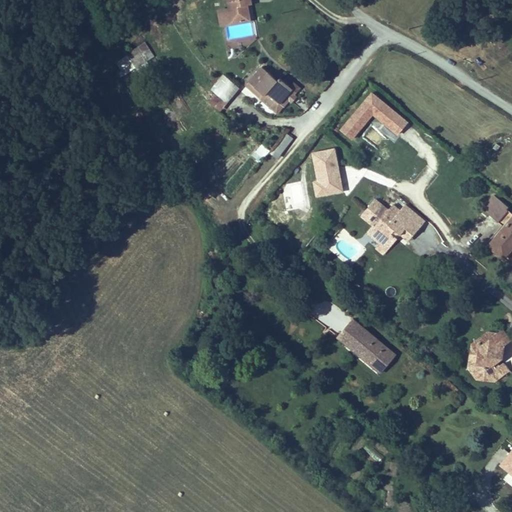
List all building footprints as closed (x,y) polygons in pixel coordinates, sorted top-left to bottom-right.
[(217,10),(220,27),(251,21),(248,6),(252,5),(251,0),(225,0),(227,8),(217,10)] [(144,42),(115,63),(126,77),(155,56),(144,42)] [(260,66),(246,82),(261,95),(258,98),(277,115),(288,102),(290,104),(297,97),(291,92),(293,90),(279,78),(277,80),(260,66)] [(398,137),(410,122),(372,92),(340,131),(354,142),(375,118),(398,137)] [(511,134),(504,129),(501,133),(498,130),(499,128),(484,117),(469,138),(485,149),(487,146),(500,156),(506,147),(508,149),(511,143),(511,134)] [(260,162),(268,148),(260,143),(252,158),(260,162)] [(337,149),(312,152),(317,197),(343,194),(337,149)] [(511,214),(506,209),(508,207),(493,194),(481,208),(502,226),(485,246),(503,261),(511,250),(511,214)] [(412,237),(419,230),(392,206),(387,212),(374,200),(360,216),(372,226),(378,231),(368,242),(383,255),(396,240),(394,238),(398,235),(399,236),(405,230),(412,237)] [(367,244),(368,242),(378,231),(372,226),(361,239),(367,244)] [(409,240),(412,237),(405,230),(399,236),(407,243),(409,240)] [(322,298),(311,314),(337,332),(348,316),(322,298)] [(369,374),(384,356),(350,328),(335,346),(369,374)] [(478,367),(479,355),(475,354),(473,354),(472,355),(470,356),(469,358),(468,365),(478,367)] [(478,367),(468,365),(467,378),(467,381),(468,383),(469,384),(472,385),(483,387),(487,395),(492,395),(496,393),(492,386),(495,384),(493,382),(490,379),(491,375),(497,377),(498,374),(501,358),(491,355),(487,356),(479,355),(478,367)] [(379,382),(394,364),(384,356),(369,374),(379,382)] [(498,374),(497,377),(491,375),(490,379),(493,382),(495,384),(492,386),(496,393),(505,387),(498,374)]
